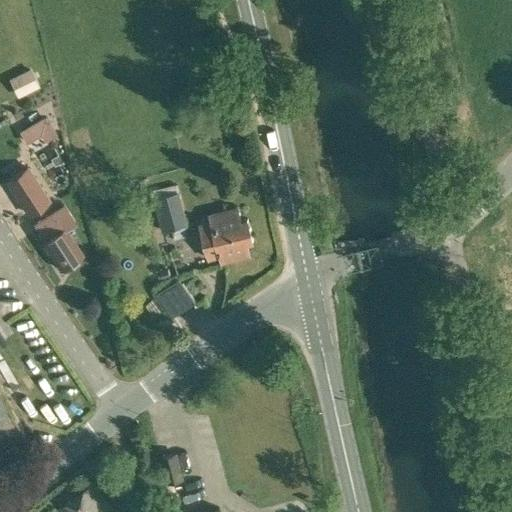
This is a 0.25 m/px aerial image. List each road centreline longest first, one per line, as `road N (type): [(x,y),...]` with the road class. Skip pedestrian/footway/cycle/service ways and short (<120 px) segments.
road 1 (secondary): [(307,280),(247,0)]
road 2 (unclassified): [(511,477),(449,228)]
road 3 (secondary): [(357,511),(307,280)]
road 4 (unclassified): [(449,228),(394,0)]
road 5 (tertiary): [(120,414),(307,280)]
road 6 (unclassified): [(120,414),(0,235)]
road 7 (unclassified): [(307,280),(343,257),(449,228)]
road 8 (tertiary): [(0,506),(120,414)]
